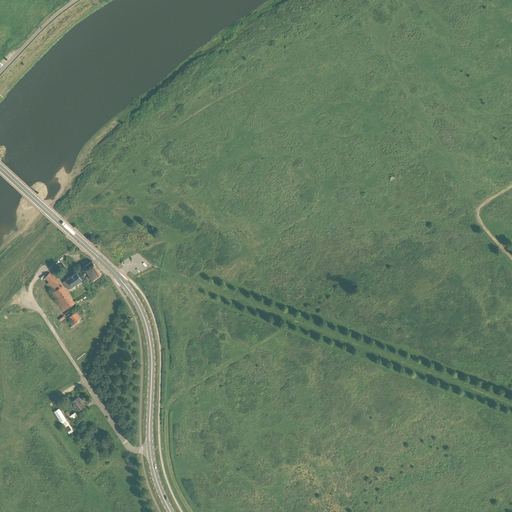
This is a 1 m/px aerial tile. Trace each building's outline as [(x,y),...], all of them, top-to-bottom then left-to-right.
[(101,274),(94,264),(92,261),(76,272),(82,280),(86,277),(89,281),(92,279),(93,280),(101,274)] [(72,287),(82,280),(76,272),(76,271),(65,279),(66,279),(63,282),(68,289),(72,287)] [(61,283),(49,272),(41,280),(54,292),(50,294),(63,312),(75,304),(63,286),(60,284),(61,283)] [(69,317),(74,323),(80,318),(75,312),(69,317)] [(72,402),(78,410),(84,406),(78,398),(72,402)] [(65,420),(66,419),(59,409),(55,412),(61,422),(65,420)] [(71,430),(65,420),(61,422),(67,432),(71,430)]
